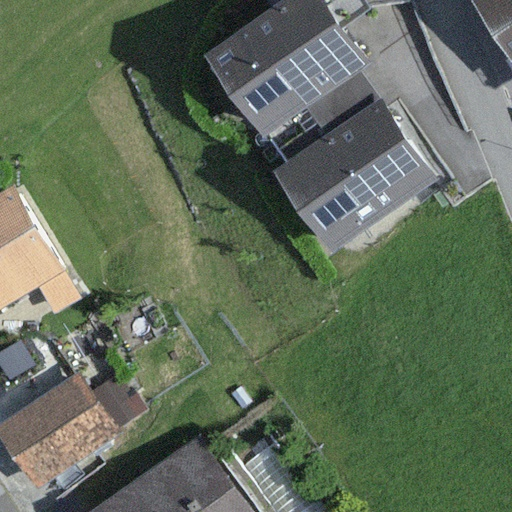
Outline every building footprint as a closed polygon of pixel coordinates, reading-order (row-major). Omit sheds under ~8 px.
[(388,64),(340,0),(310,0),(237,54),(295,132),(324,111),(376,72),(388,64)] [(511,0),(503,0),(511,11),(511,0)] [(345,139),(397,101),(376,72),(324,111),(345,139)] [(458,181),(397,101),(345,139),(303,171),(363,251),(458,181)] [(91,272),(35,183),(0,205),(0,325),(55,291),(71,316),(91,304),(77,281),(91,272)] [(133,435),(86,375),(14,431),(62,492),(133,435)] [(267,511),(213,439),(111,511),(267,511)]
